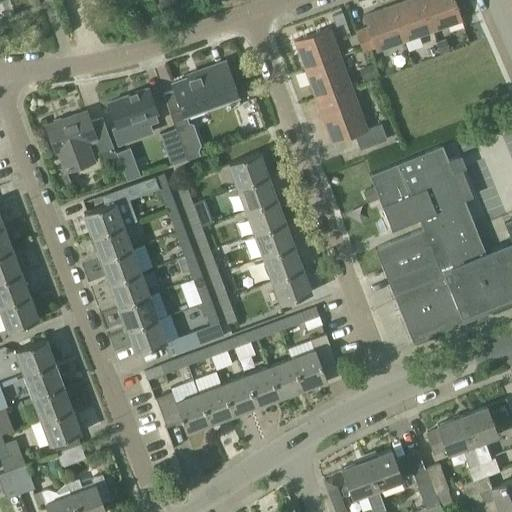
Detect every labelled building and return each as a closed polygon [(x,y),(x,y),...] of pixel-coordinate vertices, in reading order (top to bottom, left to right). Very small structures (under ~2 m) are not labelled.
[(421,0),(402,0),(391,4),(405,39),(432,29),(421,0)] [(453,0),(421,0),(432,29),(461,19),(453,0)] [(405,39),(391,4),(363,15),(367,27),(355,31),(363,52),(375,48),(376,50),(405,39)] [(342,12),(331,15),(335,25),(345,22),(342,12)] [(295,40),(307,75),(342,62),(329,27),(295,40)] [(449,48),(445,37),(436,40),(441,51),(449,48)] [(174,90),(163,93),(174,127),(189,122),(186,115),(237,97),(225,62),(196,73),(197,76),(172,85),(174,90)] [(355,96),(342,62),(307,75),(320,109),(355,96)] [(375,63),(363,68),(367,80),(380,75),(379,74),(375,63)] [(157,120),(156,115),(157,115),(148,90),(108,105),(116,128),(111,130),(117,145),(138,137),(135,128),(157,120)] [(367,128),(355,96),(320,109),(333,143),(355,135),(360,150),(386,141),(379,123),(367,128)] [(86,112),(48,126),(65,173),(96,162),(88,141),(95,139),(100,152),(114,147),(102,117),(89,122),(86,112)] [(185,159),(175,129),(160,135),(170,166),(186,161),(185,159)] [(375,248),(412,342),(511,302),(511,219),(504,223),(510,239),(484,250),(464,199),(471,196),(456,157),(448,160),(442,145),(369,174),(374,187),(364,191),(368,200),(377,196),(391,230),(419,219),(422,229),(375,248)] [(129,147),(116,152),(119,162),(127,180),(140,176),(129,147)] [(228,164),(237,188),(267,176),(258,152),(228,164)] [(155,176),(168,211),(177,207),(164,173),(155,176)] [(245,211),(276,200),(267,176),(237,188),(245,211)] [(184,208),(193,204),(184,179),(175,182),(184,208)] [(193,204),(184,208),(193,231),(202,228),(213,223),(204,200),(193,204)] [(285,223),(276,200),(245,211),(254,234),(285,223)] [(84,215),(93,239),(123,228),(122,226),(134,222),(130,212),(119,216),(114,204),(84,215)] [(168,211),(176,234),(185,231),(177,207),(168,211)] [(254,234),(263,258),(293,246),(285,223),(254,234)] [(0,254),(11,250),(3,227),(0,228),(0,254)] [(101,262),(131,251),(123,228),(93,239),(101,262)] [(202,254),(211,251),(202,228),(193,231),(202,254)] [(176,234),(184,257),(193,254),(185,231),(176,234)] [(263,258),(272,281),(302,270),(293,246),(263,258)] [(0,279),(20,273),(11,250),(0,254),(0,279)] [(140,274),(131,251),(101,262),(110,285),(140,274)] [(219,274),(211,251),(202,254),(210,277),(219,274)] [(184,257),(193,280),(202,277),(193,254),(184,257)] [(311,294),(302,270),(272,281),(281,305),(311,294)] [(0,307),(29,297),(20,273),(0,279),(0,307)] [(149,297),(148,295),(140,274),(110,285),(119,308),(149,297)] [(219,301),(228,297),(219,274),(210,277),(219,301)] [(193,280),(201,304),(210,300),(202,277),(193,280)] [(119,308),(127,331),(157,320),(157,318),(168,315),(159,291),(148,295),(149,297),(119,308)] [(29,297),(0,307),(0,308),(9,332),(38,321),(29,297)] [(228,297),(219,301),(228,323),(237,320),(228,297)] [(210,300),(201,304),(214,338),(223,335),(210,300)] [(315,307),(277,321),(280,329),(319,315),(315,307)] [(166,344),(157,320),(127,331),(136,355),(166,344)] [(280,329),(277,321),(254,330),(257,338),(280,329)] [(257,338),(254,330),(231,338),(234,347),(257,338)] [(314,351),(291,359),(303,390),(326,381),(322,368),(336,363),(325,334),(310,339),(314,351)] [(234,347),(231,338),(207,347),(210,356),(234,347)] [(24,375),(53,364),(44,340),(15,351),(24,375)] [(184,356),(187,364),(210,356),(207,347),(184,356)] [(184,356),(162,364),(165,373),(187,364),(184,356)] [(303,390),(291,359),(268,368),(279,399),(303,390)] [(53,364),(24,375),(33,399),(62,388),(53,364)] [(268,368),(245,377),(256,407),(279,399),(268,368)] [(245,377),(221,385),(232,416),(256,407),(245,377)] [(221,385),(198,394),(209,424),(232,416),(221,385)] [(62,388),(33,399),(42,422),(71,411),(62,388)] [(209,424),(198,394),(176,402),(171,392),(155,398),(166,427),(181,421),(186,433),(209,424)] [(486,407),(461,416),(480,464),(468,468),(473,479),(498,470),(493,457),(491,458),(484,442),(497,437),(495,432),(487,410),(486,407)] [(71,411),(42,422),(51,446),(80,435),(71,411)] [(479,464),(461,416),(436,426),(437,428),(426,431),(433,454),(445,449),(447,456),(462,451),(468,468),(479,464)] [(2,437),(0,437),(0,459),(4,471),(5,473),(12,470),(14,469),(5,443),(2,437)] [(85,458),(80,443),(56,452),(61,467),(85,458)] [(390,449),(365,459),(377,489),(403,479),(390,449)] [(33,452),(35,459),(42,457),(40,450),(33,452)] [(385,511),(377,489),(365,459),(341,468),(352,498),(365,493),(371,508),(360,511),(385,511)] [(434,494),(435,494),(448,489),(439,463),(425,468),(429,479),(434,494)] [(26,465),(12,470),(20,492),(35,487),(26,465)] [(5,473),(0,474),(0,482),(6,498),(20,492),(12,470),(5,473)] [(78,477),(65,482),(68,488),(69,488),(78,511),(105,511),(102,504),(112,500),(102,476),(101,474),(91,478),(94,484),(82,488),(78,477)] [(337,484),(333,474),(323,477),(327,487),(337,484)] [(488,476),(463,485),(468,498),(473,496),(478,511),(511,511),(511,479),(492,488),(488,476)] [(439,505),(435,494),(434,494),(429,479),(416,484),(425,508),(426,510),(439,505)] [(48,511),(78,511),(69,488),(68,488),(58,492),(56,491),(48,488),(45,489),(33,494),(37,505),(45,502),(45,503),(48,511)]
